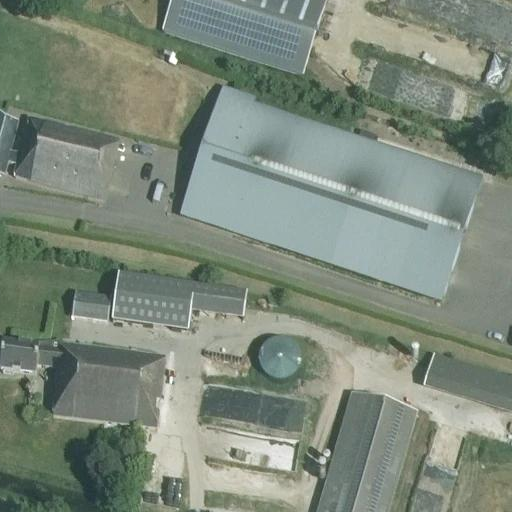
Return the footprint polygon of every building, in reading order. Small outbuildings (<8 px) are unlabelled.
[(173,0),(164,32),(305,76),(327,0),(173,0)] [(443,301),(482,182),(234,100),(224,130),(214,127),(195,185),(204,189),(194,218),(443,301)] [(118,144),(30,120),(20,157),(10,154),(18,124),(0,118),(0,175),(4,176),(7,164),(17,167),(15,178),(104,201),(118,144)] [(118,279),(112,323),(188,334),(191,314),(243,322),(247,297),(118,279)] [(108,322),(111,300),(75,295),(72,317),(108,322)] [(279,385),(284,385),(288,383),(292,381),(295,379),(298,375),(300,372),(301,368),(301,363),(301,359),(300,355),(298,352),(295,348),(292,346),(288,343),(284,342),(279,341),(275,342),(271,343),(268,345),(264,348),(262,350),(259,354),(258,359),(257,363),(258,368),(259,372),(262,376),(264,379),(268,382),(271,384),(275,385),(279,385)] [(51,346),(50,353),(39,352),(39,349),(3,345),(0,370),(0,371),(35,377),(36,368),(58,371),(53,419),(155,432),(164,360),(63,348),(63,345),(51,346)] [(511,382),(433,359),(423,392),(511,418),(511,382)] [(317,511),(386,511),(414,417),(351,399),(317,511)]
